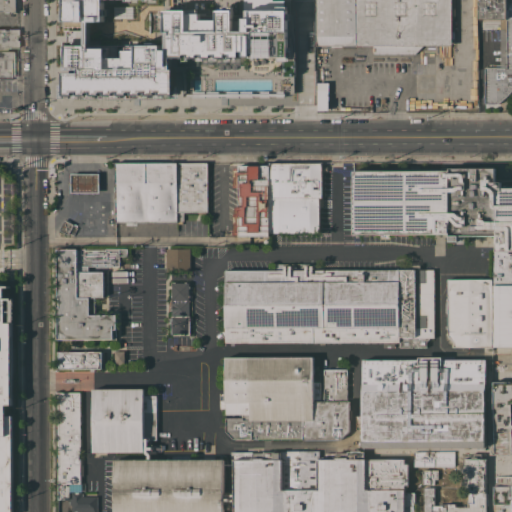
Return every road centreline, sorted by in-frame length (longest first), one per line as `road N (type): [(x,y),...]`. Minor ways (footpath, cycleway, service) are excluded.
road 1 (primary): [(511,136),(107,138)]
road 2 (residential): [(35,511),(37,139)]
